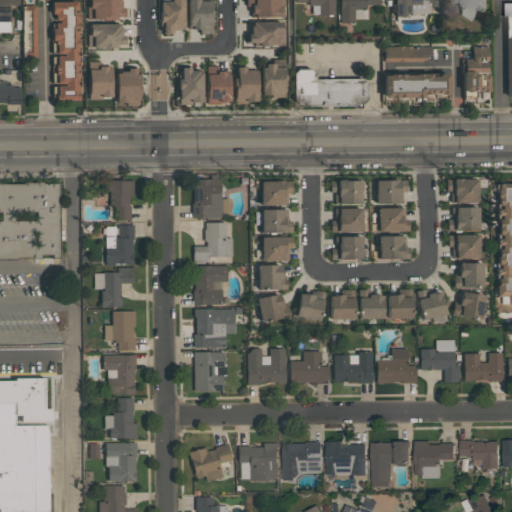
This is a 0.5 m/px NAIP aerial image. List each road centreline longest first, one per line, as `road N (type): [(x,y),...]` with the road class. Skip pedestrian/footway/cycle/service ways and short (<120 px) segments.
road 1 (primary): [(511,144),(0,150)]
road 2 (residential): [(163,148),(165,511)]
road 3 (residential): [(426,145),(424,266),(324,274),(311,264),(312,146)]
road 4 (residential): [(511,409),(165,413)]
